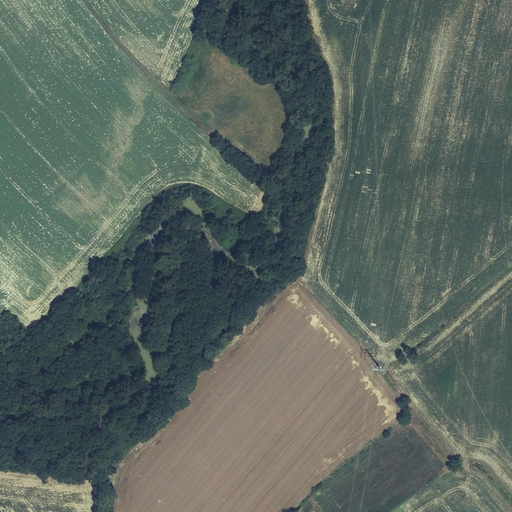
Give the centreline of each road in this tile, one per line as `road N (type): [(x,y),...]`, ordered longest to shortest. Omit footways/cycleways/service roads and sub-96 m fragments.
road 1 (track): [(206,244),(185,248),(162,373),(137,425),(103,460),(104,511)]
road 2 (track): [(168,95),(261,166),(259,236),(239,241),(236,252)]
road 3 (track): [(84,0),(168,95),(190,87),(207,22)]
